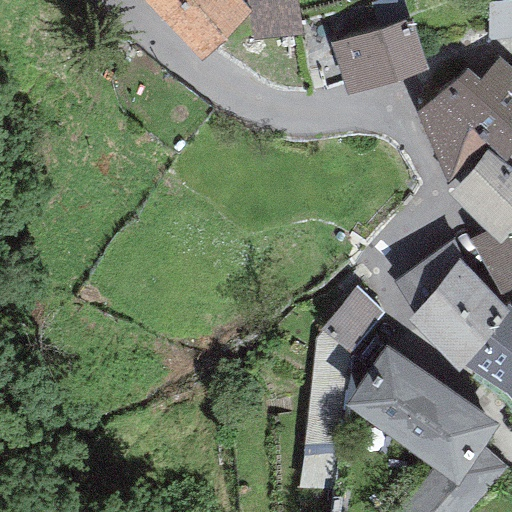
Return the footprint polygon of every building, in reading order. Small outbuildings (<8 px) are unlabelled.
[(162,0),(200,37),(242,0),(162,0)] [(249,0),(253,26),(303,19),(299,0),(249,0)] [(410,3),(330,29),(345,77),(426,51),(410,3)] [(415,108),(445,179),(489,143),(504,156),(511,145),(511,72),(497,58),(476,76),(464,64),(415,108)] [(511,162),(504,156),(489,143),(445,179),(487,215),(499,223),(511,209),(511,162)] [(511,209),(499,223),(487,215),(467,226),(500,281),(511,275),(511,209)] [(462,347),(509,294),(458,240),(407,295),(457,351),(462,347)] [(380,302),(356,277),(318,322),(296,481),(329,489),(339,390),(342,389),(349,346),(344,343),(380,302)] [(511,296),(509,294),(462,347),(504,375),(511,384),(511,296)] [(498,407),(387,326),(345,384),(439,452),(456,464),(477,435),(498,407)] [(456,464),(439,452),(387,511),(459,511),(507,460),(477,435),(456,464)]
